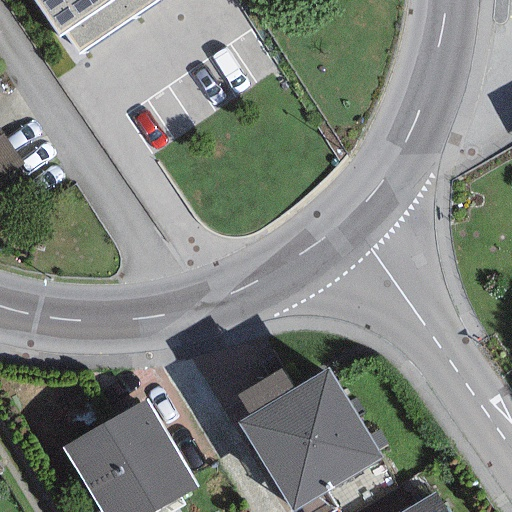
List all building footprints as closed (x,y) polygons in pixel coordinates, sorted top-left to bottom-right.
[(31,0),(57,38),(65,33),(78,53),(156,0),(31,0)] [(0,135),(0,180),(21,166),(0,135)] [(249,415),(235,423),(237,426),(290,511),(293,511),(382,458),(326,369),(294,389),(281,367),(237,395),(249,415)] [(146,400),(62,450),(98,511),(156,511),(198,487),(146,400)] [(446,511),(434,492),(401,511),(446,511)]
